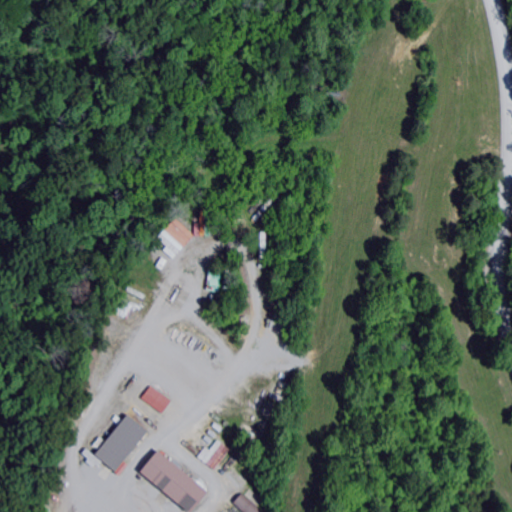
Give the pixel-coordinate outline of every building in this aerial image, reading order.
[(194,223),(194,236),(205,236),(205,210),(199,210),(199,223),(194,223)] [(173,259),(195,236),(175,218),(157,237),(167,247),(164,250),(173,259)] [(171,401),(150,386),(141,398),(162,413),(171,401)] [(126,415),(93,455),(112,471),(145,431),(126,415)] [(216,438),(201,459),(215,469),(230,449),(216,438)] [(157,453),(139,474),(186,511),(188,511),(205,492),(157,453)] [(239,492),(231,503),(242,511),(260,511),(263,509),(239,492)]
